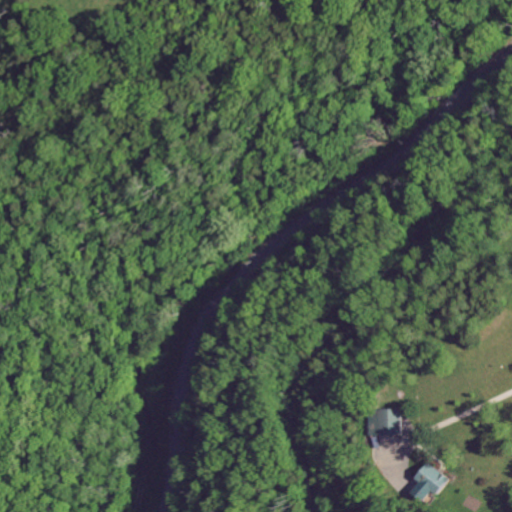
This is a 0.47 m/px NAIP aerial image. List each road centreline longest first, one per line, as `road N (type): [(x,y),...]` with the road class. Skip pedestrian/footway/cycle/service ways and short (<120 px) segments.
road 1 (tertiary): [(174,511),(196,368),(249,281),(511,61)]
road 2 (residential): [(285,511),(257,347),(275,314),(490,79)]
